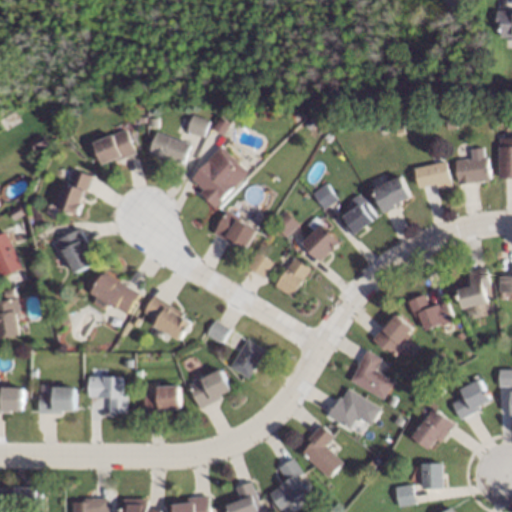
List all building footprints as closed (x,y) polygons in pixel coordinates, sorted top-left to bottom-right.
[(511,37),(502,37),(502,27),(497,27),(497,13),(497,10),(511,10),(511,37)] [(211,121),(205,137),(204,137),(187,130),(192,120),(194,114),(211,121)] [(231,122),(232,123),(225,134),(224,135),(214,128),(213,127),(221,116),(231,122)] [(158,118),(158,126),(150,126),(150,118),(158,118)] [(459,128),(449,129),(448,120),(458,118),(459,128)] [(388,127),(378,130),(376,124),(385,121),(388,127)] [(137,153),(135,154),(118,161),(116,162),(115,159),(103,164),(94,143),(127,129),(137,153)] [(178,139),(192,144),(184,165),(183,164),(170,159),(169,161),(149,153),(158,131),(178,139)] [(49,144),(36,151),(30,142),(43,134),(49,144)] [(511,178),(504,178),(500,178),(500,137),(511,137),(511,178)] [(428,148),(420,150),(419,143),(427,141),(428,148)] [(222,146),(250,172),(244,178),(235,188),(234,187),(223,199),(224,200),(217,208),(201,192),(204,189),(193,179),(192,178),(192,177),(222,145),(222,146)] [(485,156),(488,156),(492,179),(476,182),(460,184),(460,183),(456,160),(457,160),(474,157),(473,152),(484,150),(485,156)] [(446,161),(448,161),(452,180),(449,181),(451,185),(440,188),(440,185),(436,186),(435,184),(434,184),(422,187),(420,187),(415,168),(437,163),(436,156),(444,154),(446,161)] [(80,171),(93,176),(87,190),(84,196),(81,202),(84,203),(80,215),(59,207),(68,183),(70,183),(76,169),(80,171)] [(411,196),(400,201),(402,204),(397,207),(384,212),(382,213),(371,189),(402,175),(411,196)] [(337,199),(336,199),(323,209),(322,207),(312,193),(325,183),(337,199)] [(274,204),(270,212),(263,208),(268,200),(274,204)] [(377,217),(352,235),(351,236),(339,219),(340,218),(364,200),(377,217)] [(24,213),(23,214),(14,220),(8,211),(18,204),(24,213)] [(228,210),(242,218),(241,220),(258,231),(248,248),(236,241),(234,245),(228,241),(215,233),(214,233),(227,209),(228,210)] [(297,223),(299,224),(298,225),(286,236),(284,235),(272,222),(285,210),(297,223)] [(331,232),(340,242),(332,250),(320,261),(319,261),(310,251),(303,243),(302,242),(303,242),(322,223),(331,232)] [(89,244),(88,244),(91,250),(88,252),(94,264),(91,266),(76,273),(70,263),(69,263),(57,240),(74,231),(77,230),(77,229),(80,227),(89,244)] [(54,233),(43,238),(41,232),(52,228),(54,233)] [(22,267),(1,277),(0,274),(0,233),(6,231),(22,267)] [(273,263),(272,265),(263,278),(249,268),(246,266),(257,251),(273,263)] [(295,257),(296,258),(310,267),(311,268),(303,280),(304,280),(292,297),(275,286),(286,270),(286,269),(294,257),(295,257)] [(491,285),(485,287),(489,302),(464,309),(458,289),(466,287),(465,284),(471,282),(468,272),(470,271),(485,267),(486,267),(491,285)] [(119,280),(140,293),(140,295),(129,312),(128,314),(109,302),(104,309),(94,303),(98,296),(92,293),(95,289),(105,272),(119,280)] [(511,292),(499,292),(500,275),(501,275),(511,275),(511,292)] [(425,294),(431,308),(448,300),(457,320),(442,326),(441,324),(426,331),(419,315),(415,317),(408,301),(425,294)] [(169,304),(185,313),(182,316),(192,323),(182,340),(156,325),(150,321),(153,317),(144,312),(145,310),(155,295),(169,304)] [(19,313),(17,314),(20,335),(7,337),(0,338),(0,300),(17,298),(19,313)] [(70,324),(57,327),(55,316),(68,313),(70,324)] [(414,329),(409,333),(411,335),(402,344),(405,347),(397,356),(388,348),(386,350),(385,351),(372,339),(373,337),(382,328),(388,322),(389,323),(397,314),(414,329)] [(142,319),(137,327),(131,323),(136,316),(142,319)] [(216,321),(230,329),(221,343),(206,334),(206,333),(214,319),(216,321)] [(465,337),(459,340),(457,334),(463,332),(465,337)] [(265,350),(248,378),(243,375),(230,366),(246,340),(247,338),(265,350)] [(382,358),(376,370),(394,381),(383,399),(350,380),(359,364),(358,364),(359,362),(366,351),(367,349),(382,358)] [(232,390),(220,396),(220,398),(214,401),(201,408),(200,408),(187,384),(220,367),(232,390)] [(511,386),(500,386),(500,369),(511,369),(511,386)] [(123,377),(122,394),(127,395),(127,413),(109,412),(109,411),(109,398),(99,398),(98,398),(98,396),(87,396),(88,376),(103,377),(103,376),(123,377)] [(492,399),(480,406),(482,408),(476,411),(463,418),(461,419),(453,403),(466,396),(462,389),(481,379),(492,399)] [(0,385),(3,386),(23,387),(23,390),(22,412),(9,411),(9,413),(1,413),(0,412),(0,385)] [(180,409),(166,410),(166,411),(166,412),(159,412),(146,413),(145,413),(143,395),(156,394),(155,387),(179,385),(180,409)] [(445,391),(441,395),(436,389),(440,386),(445,391)] [(75,390),(75,410),(61,410),(61,411),(61,413),(53,413),(38,413),(38,410),(38,395),(53,395),(53,387),(75,387),(75,390)] [(379,406),(381,407),(371,425),(367,423),(364,429),(359,425),(362,419),(357,416),(350,429),(341,424),(327,416),(328,414),(335,401),(336,400),(337,400),(340,397),(342,398),(349,388),(379,406)] [(397,399),(392,406),(387,403),(391,396),(397,399)] [(456,424),(454,426),(447,435),(442,442),(438,439),(431,449),(414,436),(422,426),(421,425),(434,407),(456,424)] [(404,419),(400,426),(394,422),(398,416),(404,419)] [(332,434),(334,436),(331,439),(340,447),(334,454),(342,462),(328,478),(314,465),(301,453),(311,442),(307,439),(311,435),(320,425),(321,424),(332,434)] [(303,473),(297,477),(301,483),(306,480),(311,487),(306,490),(307,490),(306,490),(307,491),(280,510),(279,508),(268,493),(286,480),(277,467),(280,466),(290,459),(293,457),(303,473)] [(373,459),(377,462),(371,469),(367,465),(373,459)] [(444,487),(444,488),(422,488),(422,482),(422,463),(443,463),(444,487)] [(258,500),(262,509),(259,510),(259,511),(229,511),(227,505),(240,500),(235,487),(237,486),(249,482),(251,481),(258,500)] [(413,485),(415,503),(415,504),(398,506),(395,487),(412,484),(413,485)] [(42,490),(42,509),(0,509),(0,490),(10,490),(10,487),(16,487),(16,488),(36,488),(36,487),(42,487),(42,490)] [(210,508),(210,511),(173,511),(173,504),(186,503),(186,497),(192,497),(207,495),(208,495),(210,508)] [(108,511),(72,511),(73,503),(70,503),(70,502),(84,502),(84,498),(93,498),(106,498),(108,498),(108,511)] [(147,499),(148,499),(147,509),(160,509),(161,509),(161,511),(122,511),(123,498),(147,499)]
